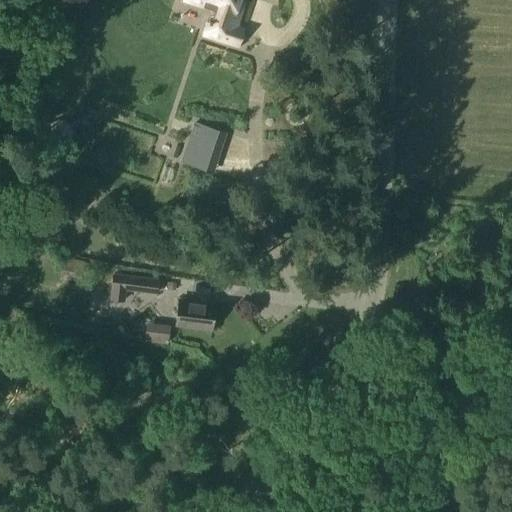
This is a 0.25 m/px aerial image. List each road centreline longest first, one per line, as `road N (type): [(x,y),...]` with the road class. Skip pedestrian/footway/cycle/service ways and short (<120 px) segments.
road 1 (unclassified): [(234,511),(335,398),(365,342),(374,307),(391,0)]
road 2 (track): [(374,307),(306,306),(290,295),(271,248),(256,99),(285,0)]
road 3 (track): [(356,365),(421,511)]
